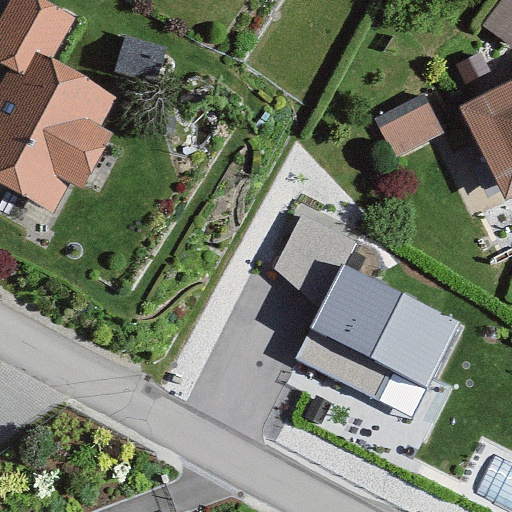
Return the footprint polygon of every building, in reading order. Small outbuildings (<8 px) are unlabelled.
[(66,30),(10,0),(0,19),(0,207),(43,231),(60,198),(73,205),(101,154),(86,146),(105,112),(41,77),(66,30)] [(157,60),(118,52),(110,88),(150,96),(157,60)] [(511,208),(511,96),(453,125),(497,216),(511,208)] [(429,144),(411,108),(370,129),(388,165),(429,144)] [(353,246),(301,220),(275,270),(322,315),(297,364),(409,421),(455,331),(339,273),(353,246)]
